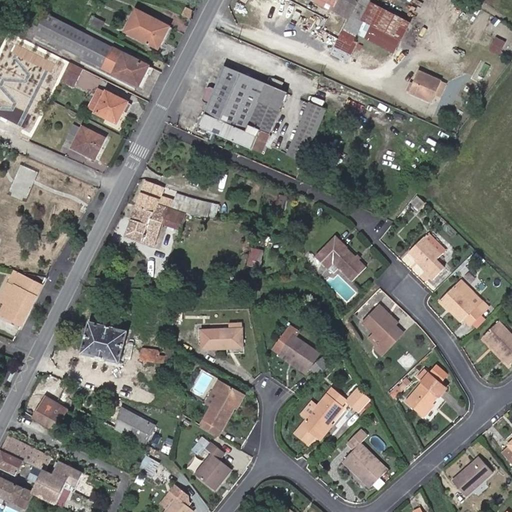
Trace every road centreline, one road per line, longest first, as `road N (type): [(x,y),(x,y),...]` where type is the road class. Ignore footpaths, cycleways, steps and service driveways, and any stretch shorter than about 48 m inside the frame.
road 1 (tertiary): [(119,188),(0,426)]
road 2 (tertiary): [(216,0),(119,188)]
road 3 (unknown): [(211,8),(377,84)]
road 4 (residential): [(490,410),(371,511)]
road 5 (residential): [(411,294),(490,410)]
road 6 (residential): [(119,188),(0,136)]
